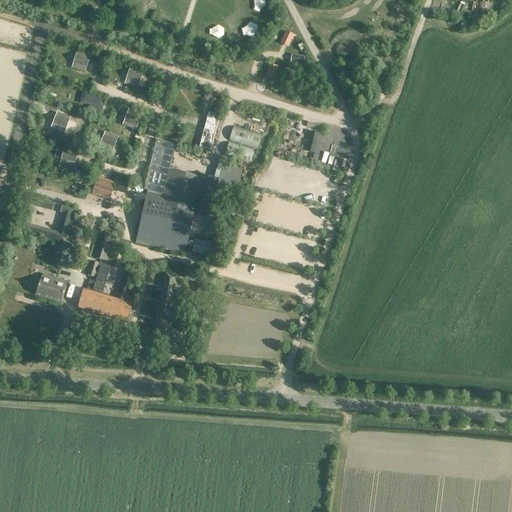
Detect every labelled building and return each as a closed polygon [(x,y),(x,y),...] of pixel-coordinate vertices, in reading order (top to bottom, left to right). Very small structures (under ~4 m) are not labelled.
[(206,122),(199,148),(210,151),(217,124),(206,122)] [(152,192),(140,244),(184,254),(196,202),(195,202),(199,182),(171,176),(167,196),(152,192)] [(92,195),(109,200),(115,183),(97,178),(92,195)] [(111,245),(101,243),(97,258),(106,261),(108,255),(113,256),(115,251),(109,250),(111,245)] [(99,264),(91,261),(87,276),(94,278),(99,264)] [(31,291),(37,293),(36,295),(61,303),(66,286),(65,286),(66,281),(58,279),(41,274),(40,279),(35,277),(31,291)] [(182,344),(185,332),(165,328),(174,287),(181,289),(183,279),(176,278),(176,277),(166,274),(152,337),(182,344)] [(83,289),(77,308),(127,322),(133,304),(83,289)]
